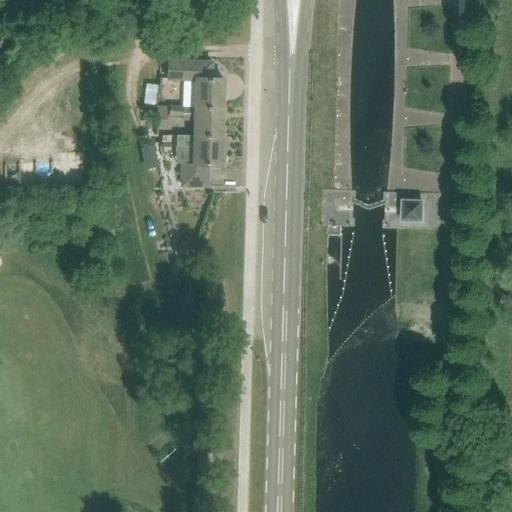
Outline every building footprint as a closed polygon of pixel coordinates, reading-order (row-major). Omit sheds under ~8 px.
[(191,28),(192,10),(177,9),(177,28),(191,28)] [(212,79),(212,62),(168,62),(168,80),(195,81),(194,108),(223,109),(224,80),(212,79)] [(184,108),(170,107),(170,116),(170,117),(183,118),(184,108)] [(223,137),(223,109),(194,108),(194,120),(194,136),(223,137)] [(178,136),(178,149),(193,149),(193,163),(183,163),(182,186),(208,186),(209,165),(222,166),(222,161),(224,161),(225,150),(222,150),(223,137),(194,136),(178,136)] [(159,162),(155,145),(145,148),(149,164),(159,162)] [(422,220),(423,201),(404,201),(403,220),(422,220)]
